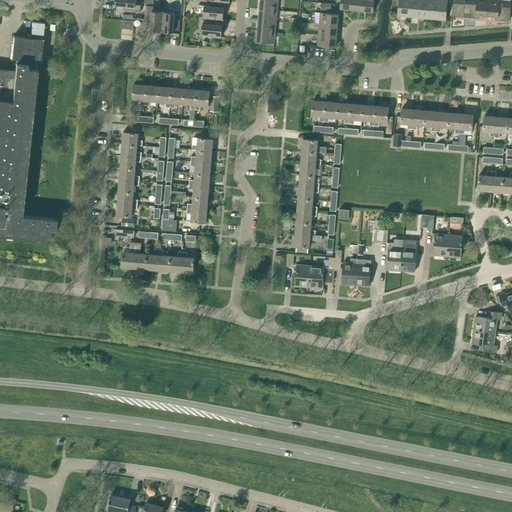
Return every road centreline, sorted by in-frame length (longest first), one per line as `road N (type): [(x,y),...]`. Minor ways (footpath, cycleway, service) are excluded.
road 1 (secondary): [(511,470),(189,404),(0,381)]
road 2 (secondary): [(0,410),(188,431),(511,494)]
road 3 (unclassified): [(320,511),(105,466),(66,463),(57,488)]
road 4 (residential): [(233,318),(251,199),(240,182),(241,141),(261,120),(264,63)]
road 5 (unclassified): [(81,291),(100,47)]
road 6 (unclassified): [(511,49),(406,57),(385,72),(349,70)]
road 7 (unclassified): [(233,318),(81,291)]
road 8 (unclassified): [(244,61),(100,47)]
